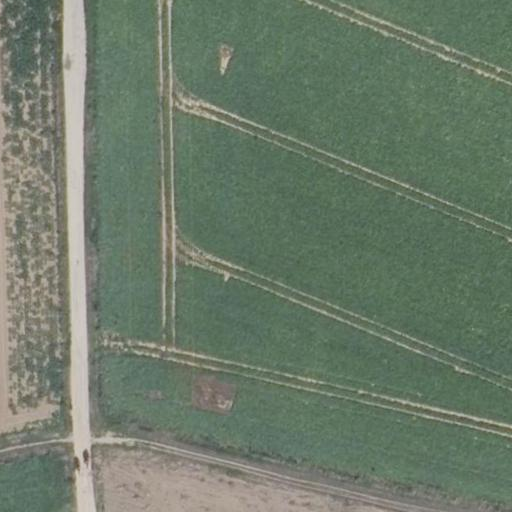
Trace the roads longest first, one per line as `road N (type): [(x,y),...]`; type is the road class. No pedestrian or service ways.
road 1 (track): [(69,0),(82,511)]
road 2 (track): [(0,455),(79,438),(136,442),(433,511)]
